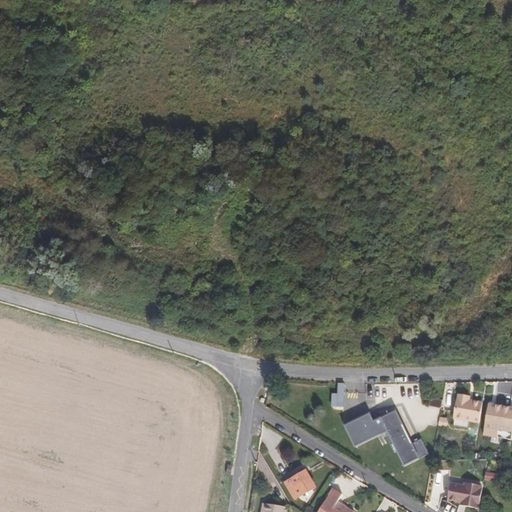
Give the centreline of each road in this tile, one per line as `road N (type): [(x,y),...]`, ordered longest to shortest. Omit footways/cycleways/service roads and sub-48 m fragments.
road 1 (unclassified): [(250,369),(511,372)]
road 2 (tertiary): [(0,298),(250,369)]
road 3 (residential): [(243,405),(414,511)]
road 4 (track): [(250,369),(249,288),(207,221)]
